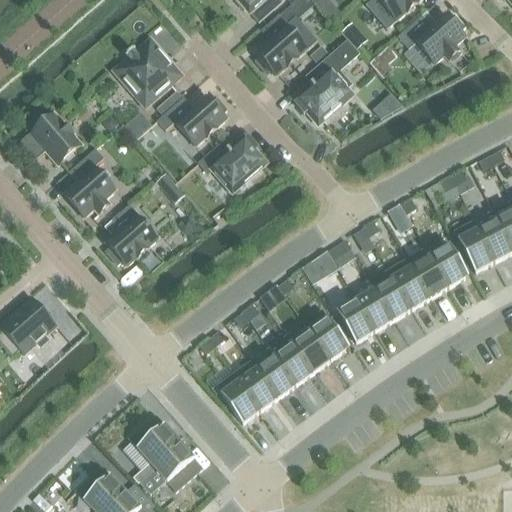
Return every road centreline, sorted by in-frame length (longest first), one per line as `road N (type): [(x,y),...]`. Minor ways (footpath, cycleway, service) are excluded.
road 1 (residential): [(262,489),(409,381),(511,318)]
road 2 (residential): [(346,211),(168,10)]
road 3 (residential): [(148,363),(346,211)]
road 4 (residential): [(0,508),(148,363)]
road 5 (residential): [(346,211),(511,124)]
road 6 (residential): [(262,489),(148,363)]
road 7 (residential): [(148,363),(60,260)]
